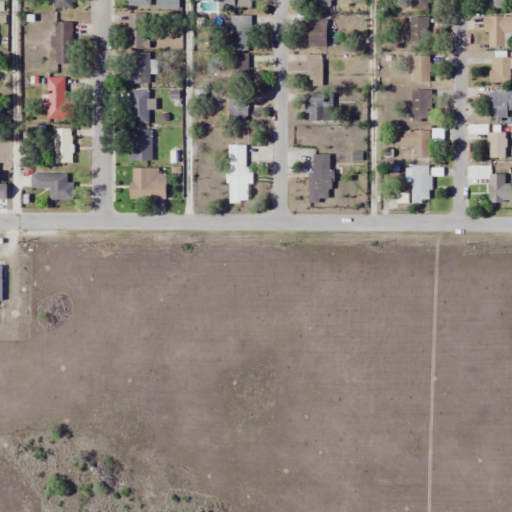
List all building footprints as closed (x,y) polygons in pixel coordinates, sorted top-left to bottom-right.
[(71,0),(52,0),(53,9),(72,9),(71,0)] [(251,8),(250,0),(229,0),(229,8),(251,8)] [(309,0),(309,8),(332,8),(332,0),(309,0)] [(429,9),(428,0),(410,0),(410,9),(429,9)] [(486,0),(487,9),(504,9),(504,0),(486,0)] [(128,49),(147,49),(147,13),(128,13),(128,49)] [(511,15),(484,16),(484,49),(504,49),(504,33),(511,33),(511,15)] [(226,51),(249,51),(249,16),(226,16),(226,51)] [(410,17),(410,48),(428,48),(428,17),(410,17)] [(327,47),(327,19),(306,19),(306,47),(327,47)] [(72,22),(55,23),(55,38),(38,38),(38,46),(53,46),(53,65),(73,65),(72,22)] [(128,53),(128,84),(150,84),(150,53),(128,53)] [(248,56),(229,56),(229,81),(248,81),(248,56)] [(306,56),(307,87),(323,87),(322,56),(306,56)] [(413,83),(429,83),(429,56),(413,56),(413,83)] [(510,84),(510,58),(490,58),(490,83),(510,84)] [(65,77),(48,77),(48,119),(65,119),(65,77)] [(489,123),(506,123),(506,110),(511,110),(511,90),(489,91),(489,123)] [(130,124),(148,124),(148,91),(130,91),(130,124)] [(411,123),(431,123),(431,91),(411,91),(411,123)] [(228,124),(247,124),(247,92),(228,92),(228,124)] [(308,121),(331,121),(331,95),(308,95),(308,121)] [(72,164),(72,129),(54,129),(54,164),(72,164)] [(129,161),(152,161),(152,129),(129,129),(129,161)] [(394,148),(413,148),(413,158),(430,158),(430,132),(394,132),(394,148)] [(506,159),(506,133),(487,133),(487,159),(506,159)] [(228,146),(228,204),(248,203),(248,145),(228,146)] [(309,172),(309,204),(331,204),(331,155),(313,155),(313,172),(309,172)] [(411,203),(430,203),(430,166),(411,166),(411,203)] [(165,199),(165,168),(130,168),(130,199),(165,199)] [(50,200),(72,200),(72,174),(30,174),(30,188),(50,188),(50,200)] [(504,175),(490,175),(490,203),(511,202),(511,184),(504,184),(504,175)]
